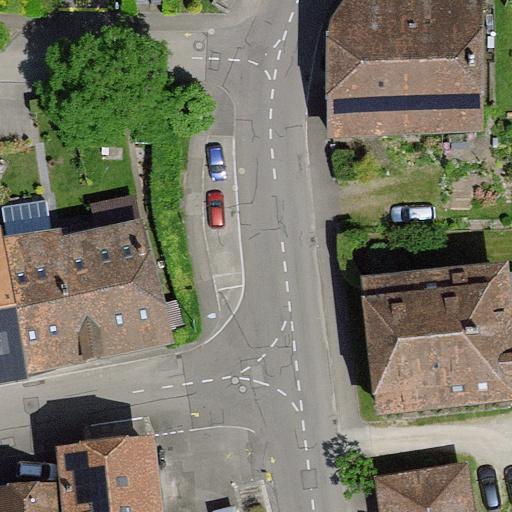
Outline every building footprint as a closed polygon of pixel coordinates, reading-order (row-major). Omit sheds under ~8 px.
[(334,135),(479,129),(477,0),(349,0),(333,26),(329,135),(334,135)] [(0,262),(23,369),(77,358),(53,252),(59,252),(56,236),(51,237),(46,203),(1,210),(7,244),(0,244),(0,262)] [(96,230),(56,236),(59,252),(53,252),(77,358),(167,339),(140,231),(102,239),(99,229),(96,230)] [(0,373),(0,374),(21,370),(21,369),(23,369),(0,262),(0,373)] [(380,410),(511,394),(511,378),(505,316),(511,314),(511,274),(366,289),(367,297),(376,296),(387,401),(379,403),(380,410)] [(154,511),(145,443),(61,452),(66,511),(154,511)] [(468,511),(462,471),(380,484),(384,511),(468,511)] [(0,496),(0,511),(62,511),(61,492),(0,496)]
